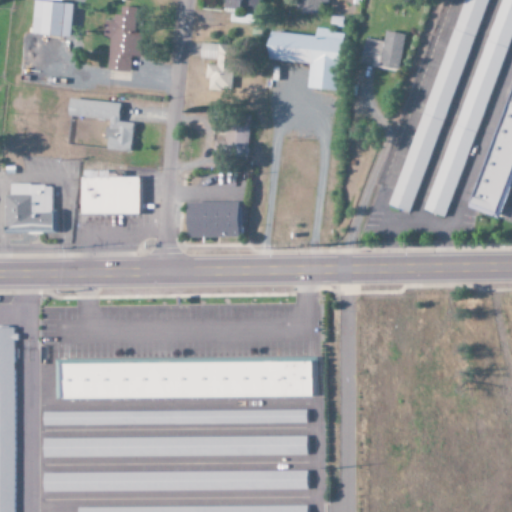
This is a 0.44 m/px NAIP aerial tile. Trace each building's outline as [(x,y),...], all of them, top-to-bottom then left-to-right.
[(318,14),(318,0),(295,0),(296,14),(318,14)] [(30,35),(71,38),(74,5),(32,3),(30,35)] [(106,71),(129,73),(130,57),(137,57),(141,9),(120,7),(119,16),(113,16),(112,22),(104,21),(102,39),(109,39),(106,71)] [(308,65),(306,90),(336,93),(341,32),(315,30),(314,37),(268,33),(266,61),(308,65)] [(400,71),(404,35),(385,32),(384,42),(364,39),(361,66),(400,71)] [(207,91),(232,92),(233,62),(232,61),(233,45),(200,44),(199,59),(215,60),(214,66),(205,65),(204,80),(208,80),(207,91)] [(511,75),(469,210),(501,220),(511,185),(511,75)] [(66,117),(105,121),(103,139),(106,139),(105,150),(129,153),(132,124),(117,123),(119,105),(67,100),(66,117)] [(246,158),(248,117),(224,116),(222,141),(212,141),(212,156),(246,158)] [(79,217),(138,216),(137,178),(79,178),(79,217)] [(9,186),(9,196),(3,196),(3,232),(54,232),(53,185),(9,186)] [(237,238),(236,203),(185,204),(185,239),(237,238)] [(0,327),(0,511),(15,511),(15,327),(0,327)] [(60,362),(61,399),(316,397),(316,360),(60,362)] [(309,409),(45,412),(46,426),(310,424),(309,409)] [(310,436),(46,438),(46,457),(310,455),(310,436)] [(47,473),(47,492),(310,490),(310,471),(47,473)]
